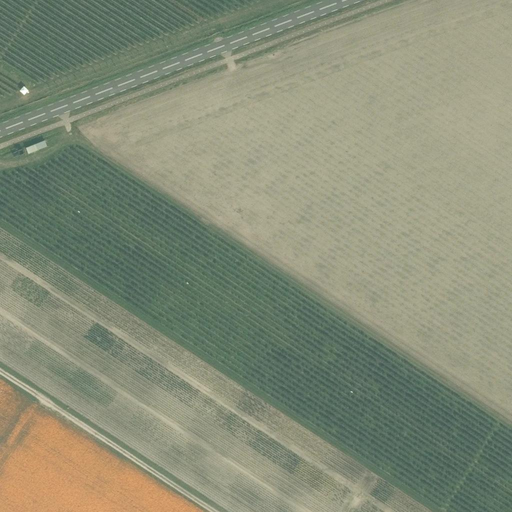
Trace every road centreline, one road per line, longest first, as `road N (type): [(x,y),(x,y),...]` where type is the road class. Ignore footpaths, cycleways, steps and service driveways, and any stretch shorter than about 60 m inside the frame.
road 1 (tertiary): [(0,131),(348,0)]
road 2 (track): [(0,371),(215,511)]
